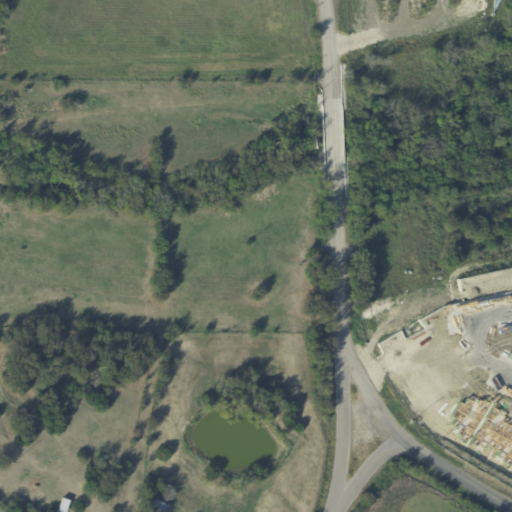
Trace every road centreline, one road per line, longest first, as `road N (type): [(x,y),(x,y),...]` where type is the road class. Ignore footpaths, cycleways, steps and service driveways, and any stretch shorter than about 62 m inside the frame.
road 1 (residential): [(511,508),(408,446),(366,391),(351,355),(342,325),(322,0)]
road 2 (tertiary): [(332,511),(344,413),(342,325)]
